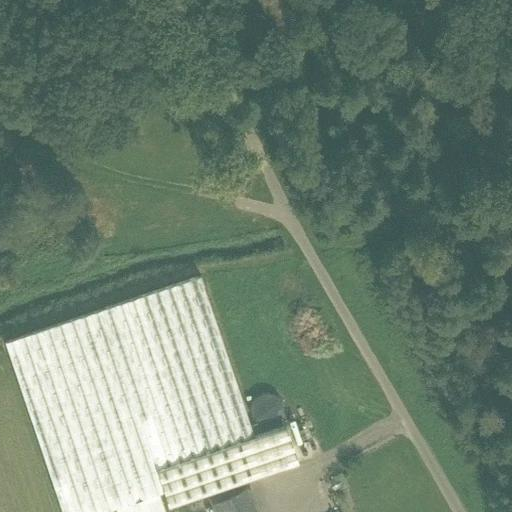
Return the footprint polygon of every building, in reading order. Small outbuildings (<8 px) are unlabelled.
[(200,277),(102,310),(156,470),(254,437),(200,277)] [(102,310),(5,343),(61,511),(105,511),(111,510),(115,509),(159,494),(164,492),(156,470),(102,310)] [(254,437),(156,470),(164,492),(169,507),(298,464),(286,426),(254,437)] [(257,511),(246,487),(212,504),(216,511),(257,511)] [(165,511),(159,494),(115,509),(116,511),(165,511)]
